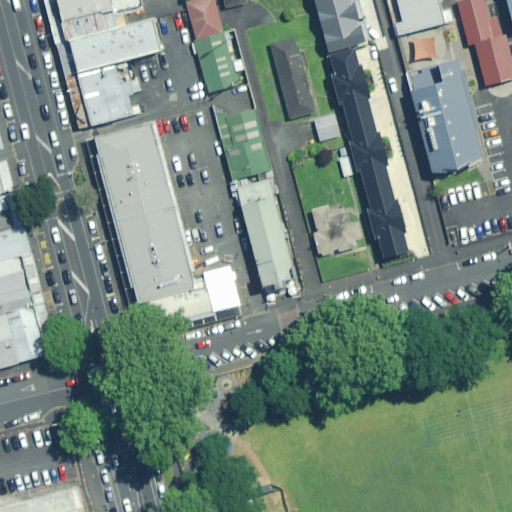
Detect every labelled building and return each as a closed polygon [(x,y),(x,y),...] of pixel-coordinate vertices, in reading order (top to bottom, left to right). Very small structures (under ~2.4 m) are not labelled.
[(51,0),(54,11),(96,0),(51,0)] [(136,0),(96,0),(54,11),(65,47),(127,30),(126,26),(123,15),(140,10),(137,1),(136,0)] [(187,11),(195,42),(223,35),(213,0),(204,0),(185,5),(187,11)] [(221,0),(224,11),(247,6),(245,0),(221,0)] [(309,0),(324,54),(362,44),(356,26),(354,26),(353,23),(356,22),(350,4),(348,4),(346,0),(309,0)] [(435,0),(394,0),(400,23),(392,25),(396,36),(403,34),(442,24),(435,0)] [(511,0),(501,0),(511,33),(511,32),(511,0)] [(485,4),(453,12),(464,54),(471,52),(481,95),(511,88),(511,84),(502,45),(495,46),(485,4)] [(127,30),(65,47),(73,75),(114,65),(161,52),(153,19),(126,26),(127,30)] [(289,33),(264,40),(285,116),(310,109),(289,33)] [(195,42),(192,43),(208,96),(237,89),(223,35),(195,42)] [(387,269),(406,264),(404,256),(408,255),(401,229),(405,228),(398,202),(394,203),(385,166),(389,165),(381,134),(376,136),(367,100),(371,99),(363,66),(359,67),(355,51),(329,58),(333,75),(330,75),(339,108),(342,108),(352,148),(336,153),(343,179),(360,174),(369,209),(366,210),(375,242),(377,241),(383,262),(385,261),(387,269)] [(452,61),(402,73),(427,175),(477,163),(452,61)] [(114,65),(73,75),(88,130),(132,118),(127,99),(132,97),(129,84),(119,87),(115,69),(114,65)] [(223,113),(213,116),(230,182),(269,172),(252,110),(224,118),(223,113)] [(334,115),(313,120),(319,143),(340,137),(334,115)] [(150,331),(206,316),(240,307),(232,276),(198,286),(155,122),(155,121),(134,126),(99,135),(150,331)] [(9,157),(0,159),(0,193),(18,188),(9,157)] [(237,208),(236,208),(255,280),(252,280),(255,290),(266,288),(267,293),(279,291),(277,285),(290,281),(269,200),(264,182),(233,190),(237,208)] [(0,368),(61,352),(18,193),(0,197),(0,368)] [(321,257),(358,250),(357,241),(360,241),(357,224),(348,226),(346,215),(331,218),(329,208),(312,211),(321,257)] [(81,511),(76,489),(0,508),(0,511),(81,511)]
